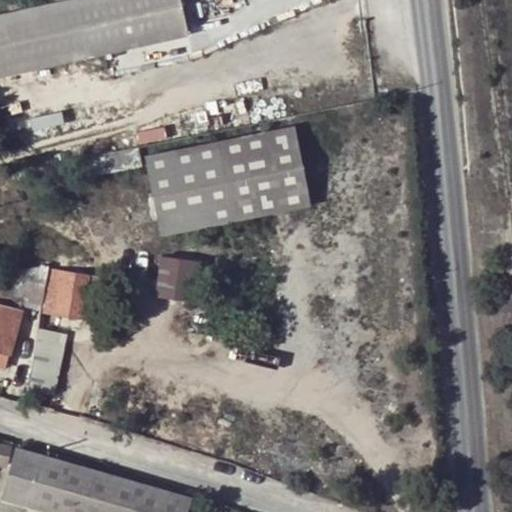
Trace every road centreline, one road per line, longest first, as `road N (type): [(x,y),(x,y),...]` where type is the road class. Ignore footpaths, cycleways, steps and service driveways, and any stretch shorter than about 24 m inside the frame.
road 1 (secondary): [(422,0),(473,511)]
road 2 (unclassified): [(307,511),(0,420)]
